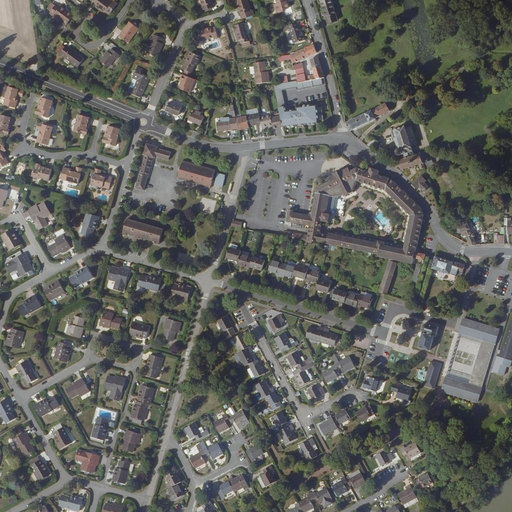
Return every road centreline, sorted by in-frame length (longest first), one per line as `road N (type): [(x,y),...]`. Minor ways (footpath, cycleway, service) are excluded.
road 1 (tertiary): [(511,251),(452,244),(399,179),(339,138)]
road 2 (residential): [(244,292),(381,332),(392,306),(428,317)]
road 3 (residential): [(361,396),(302,416),(242,307),(244,292)]
road 4 (residential): [(163,439),(208,281)]
road 5 (residential): [(126,165),(24,147),(30,98)]
road 6 (tertiary): [(137,119),(0,62)]
road 7 (residential): [(305,0),(339,138)]
road 8 (residential): [(208,281),(245,147)]
